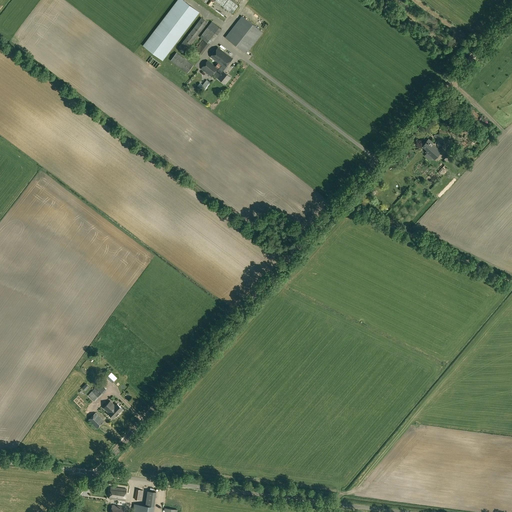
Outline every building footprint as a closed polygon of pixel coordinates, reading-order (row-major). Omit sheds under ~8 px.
[(177,0),(143,46),(162,61),(199,12),(183,0),(177,0)] [(238,5),(230,0),(215,0),(215,1),(232,13),(238,5)] [(261,21),(263,19),(256,13),(254,15),(261,21)] [(226,37),(246,53),(262,32),(242,16),(226,37)] [(179,47),(186,52),(207,23),(201,18),(179,47)] [(194,51),(201,56),(209,44),(210,45),(222,29),(211,21),(200,37),(203,39),(194,51)] [(214,75),(225,84),(231,77),(223,71),(232,59),(218,47),(210,57),(218,63),(215,66),(207,60),(201,69),(211,77),(221,65),(221,66),(214,75)] [(170,61),(187,73),(193,65),(176,52),(170,61)] [(147,62),(156,69),(160,63),(151,56),(147,62)] [(200,88),(205,91),(211,83),(206,80),(200,88)] [(409,129),(412,132),(419,126),(416,122),(409,129)] [(434,136),(443,144),(450,136),(441,128),(434,136)] [(425,142),(424,141),(421,145),(427,150),(425,152),(434,160),(441,152),(432,144),(433,143),(428,139),(425,142)] [(107,377),(112,383),(115,380),(110,374),(107,377)] [(88,395),(95,402),(106,390),(99,383),(88,395)] [(108,414),(113,418),(122,409),(117,404),(115,406),(110,401),(103,408),(109,413),(108,414)] [(88,420),(97,429),(104,421),(95,413),(88,420)] [(109,498),(125,501),(127,489),(111,487),(109,498)] [(135,499),(141,500),(143,490),(136,489),(135,499)] [(153,511),(156,492),(147,491),(145,505),(134,504),(132,511),(153,511)]
